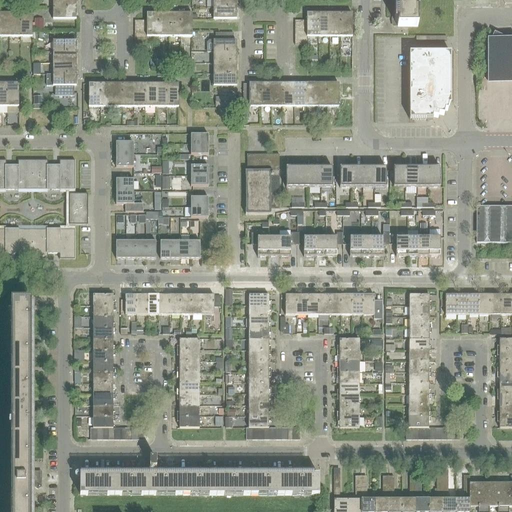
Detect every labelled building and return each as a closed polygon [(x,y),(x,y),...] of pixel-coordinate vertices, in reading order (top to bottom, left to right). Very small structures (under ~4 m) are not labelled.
[(76,0),(52,0),(53,9),(76,9),(76,0)] [(213,0),(213,9),(236,9),(236,0),(213,0)] [(397,0),(397,23),(397,28),(408,28),(409,28),(412,27),(417,27),(417,0),(397,0)] [(76,9),(53,9),(53,20),(76,20),(76,9)] [(213,9),(213,20),(236,20),(236,9),(213,9)] [(0,37),(9,38),(9,14),(0,14),(0,37)] [(9,38),(20,38),(20,15),(9,14),(9,38)] [(159,14),(147,14),(147,21),(147,27),(147,34),(147,38),(158,38),(159,14)] [(159,14),(158,38),(169,38),(170,14),(159,14)] [(170,14),(169,38),(181,38),(181,14),(170,14)] [(192,38),(192,14),(181,14),(181,38),(192,38)] [(319,14),(307,14),(307,21),(307,27),(307,34),(307,38),(319,38),(319,14)] [(319,38),(330,38),(330,14),(319,14),(319,38)] [(330,38),(341,38),(341,14),(330,14),(330,38)] [(341,38),(352,38),(352,14),(341,14),(341,38)] [(20,38),(32,38),(32,15),(20,15),(20,38)] [(511,41),(494,33),(489,42),(488,42),(488,39),(487,39),(487,81),(488,81),(488,79),(511,78),(511,41)] [(207,53),(213,53),(237,53),(236,42),(233,42),(233,34),(215,34),(215,42),(209,42),(207,44),(207,53)] [(76,53),(76,42),(53,42),(53,53),(76,53)] [(76,53),(53,53),(53,64),(76,64),(76,53)] [(237,53),(213,53),(213,64),(237,64),(237,53)] [(450,54),(425,54),(409,54),(409,120),(433,120),(433,119),(432,119),(433,117),(438,118),(439,115),(444,116),(445,111),(447,111),(448,108),(449,106),(450,106),(450,54)] [(53,64),(53,76),(76,75),(76,64),(53,64)] [(237,64),(213,64),(213,76),(237,76),(237,64)] [(46,87),(55,87),(55,97),(74,97),(74,87),(76,87),(76,75),(53,76),(46,75),(46,87)] [(237,76),(213,76),(213,87),(237,87),(237,76)] [(19,108),(19,84),(7,84),(7,108),(19,108)] [(100,85),(89,85),(89,108),(100,108),(100,85)] [(111,108),(111,85),(100,85),(100,108),(111,108)] [(122,108),(122,85),(111,85),(111,108),(122,108)] [(133,108),(133,85),(122,85),(122,108),(133,108)] [(145,108),(145,85),(133,85),(133,108),(145,108)] [(156,85),(145,85),(145,108),(156,108),(156,85)] [(156,85),(156,108),(167,108),(167,85),(156,85)] [(178,108),(178,85),(167,85),(167,108),(178,108)] [(249,85),(249,104),(249,108),(261,108),(261,85),(249,85)] [(272,85),(261,85),(261,108),(272,108),(272,85)] [(283,85),(272,85),(272,108),(283,108),(283,85)] [(294,85),(283,85),(283,108),(294,108),(294,85)] [(305,85),(294,85),(294,108),(305,108),(305,85)] [(316,85),(305,85),(305,108),(316,108),(316,85)] [(327,85),(316,85),(316,108),(327,108),(327,85)] [(339,85),(327,85),(327,108),(339,108),(339,85)] [(215,98),(215,108),(228,109),(228,98),(215,98)] [(208,136),(190,136),(190,146),(208,146),(208,136)] [(133,144),(116,143),(116,156),(133,156),(133,144)] [(190,146),(190,156),(208,156),(208,146),(190,146)] [(245,171),(245,176),(245,215),(271,215),(271,210),(279,210),(279,176),(279,155),(247,156),(247,171),(245,171)] [(116,156),(116,169),(133,169),(133,156),(116,156)] [(6,161),(0,161),(0,191),(33,191),(33,161),(17,161),(17,167),(6,167),(6,161)] [(75,191),(75,161),(74,161),(75,161),(59,161),(59,167),(48,167),(48,161),(33,161),(33,191),(74,191),(75,191)] [(208,167),(190,167),(190,177),(208,177),(208,167)] [(286,169),(286,189),(298,189),(298,169),(286,169)] [(309,169),(298,169),(298,189),(309,189),(309,169)] [(320,169),(309,169),(309,189),(320,189),(320,169)] [(332,169),(320,169),(320,189),(332,189),(332,169)] [(339,189),(351,189),(351,169),(339,169),(339,189)] [(363,169),(351,169),(351,189),(363,189),(363,169)] [(374,169),(363,169),(363,189),(374,189),(374,169)] [(386,169),(374,169),(374,189),(386,189),(386,169)] [(393,189),(405,189),(405,169),(393,169),(393,172),(393,189)] [(416,169),(405,169),(405,189),(416,189),(416,169)] [(428,169),(416,169),(416,189),(428,189),(428,169)] [(440,169),(428,169),(428,189),(440,189),(440,169)] [(190,177),(190,187),(208,187),(208,177),(190,177)] [(133,193),(133,180),(116,180),(116,193),(133,193)] [(116,193),(116,205),(133,205),(133,193),(116,193)] [(74,195),(69,195),(69,226),(74,226),(88,226),(88,223),(88,195),(74,195)] [(190,199),(190,209),(208,209),(208,199),(190,199)] [(511,206),(478,206),(477,244),(511,243),(511,206)] [(190,209),(190,219),(208,219),(208,209),(190,209)] [(0,230),(0,260),(6,260),(6,254),(17,254),(17,260),(33,260),(33,230),(0,230)] [(74,230),(33,230),(33,260),(48,260),(48,254),(59,254),(59,260),(75,260),(75,230),(74,230)] [(257,246),(257,258),(268,258),(268,239),(258,239),(258,234),(251,234),(251,246),(257,246)] [(290,239),(279,239),(279,258),(290,258),(290,246),(297,246),(297,234),(290,234),(290,239)] [(303,246),(303,258),(314,258),(314,239),(303,239),(303,234),(297,234),(297,246),(303,246)] [(336,239),(325,239),(325,258),(336,258),(336,246),(343,246),(343,234),(336,234),(336,239)] [(382,239),(372,239),(372,258),(383,258),(383,246),(389,246),(389,234),(382,234),(382,239)] [(268,239),(268,258),(279,258),(279,239),(268,239)] [(314,239),(314,258),(325,258),(325,239),(314,239)] [(349,239),(349,258),(361,258),(361,239),(349,239)] [(361,239),(361,258),(372,258),(372,239),(361,239)] [(396,258),(407,258),(407,239),(396,239),(396,258)] [(407,239),(407,258),(418,258),(418,239),(407,239)] [(418,239),(418,258),(429,258),(429,239),(418,239)] [(429,239),(429,258),(440,258),(440,239),(429,239)] [(116,243),(116,260),(126,260),(126,243),(116,243)] [(126,243),(126,260),(136,260),(136,243),(126,243)] [(136,243),(136,260),(145,260),(145,243),(136,243)] [(156,260),(156,243),(145,243),(145,260),(156,260)] [(170,260),(170,243),(160,243),(160,260),(170,260)] [(180,260),(180,243),(170,243),(170,260),(180,260)] [(190,260),(190,243),(180,243),(180,260),(190,260)] [(200,260),(200,243),(190,243),(190,260),(200,260)] [(457,316),(457,293),(451,293),(451,296),(446,296),(446,301),(446,308),(446,316),(457,316)] [(457,293),(457,316),(468,316),(468,296),(462,296),(462,293),(457,293)] [(468,296),(468,316),(478,316),(479,293),(473,293),(473,296),(468,296)] [(490,316),(490,296),(484,296),(484,293),(479,293),(478,316),(490,316)] [(136,316),(136,294),(131,294),(131,296),(125,296),(125,316),(136,316)] [(147,316),(147,296),(141,296),(141,294),(136,294),(136,316),(147,316)] [(147,296),(147,316),(158,316),(158,294),(153,294),(153,296),(147,296)] [(169,316),(169,296),(163,296),(163,294),(158,294),(158,316),(169,316)] [(169,296),(169,316),(180,316),(181,294),(175,294),(175,296),(169,296)] [(181,294),(180,316),(191,316),(191,296),(185,296),(185,294),(181,294)] [(191,296),(191,316),(202,316),(202,294),(197,294),(197,296),(191,296)] [(202,294),(202,316),(214,316),(214,308),(220,308),(220,297),(214,297),(214,296),(207,296),(207,294),(202,294)] [(285,316),(297,316),(297,294),(291,294),(291,296),(285,296),(285,316)] [(297,316),(308,316),(308,296),(301,296),(301,294),(297,294),(297,316)] [(308,316),(318,316),(319,294),(313,294),(313,296),(308,296),(308,316)] [(323,294),(319,294),(318,316),(329,316),(329,296),(323,296),(323,294)] [(335,296),(329,296),(329,316),(340,316),(340,294),(335,294),(335,296)] [(345,294),(340,294),(340,316),(351,316),(351,296),(345,296),(345,294)] [(351,316),(362,316),(362,294),(356,294),(356,296),(351,296),(351,316)] [(362,316),(373,316),(373,321),(381,321),(381,306),(373,306),(373,296),(367,296),(367,294),(362,294),(362,316)] [(501,316),(501,294),(495,294),(495,296),(490,296),(490,316),(501,316)] [(501,294),(501,316),(511,316),(511,296),(506,296),(506,294),(501,294)] [(93,296),(93,308),(115,308),(115,303),(113,302),(113,297),(93,296)] [(249,307),(271,307),(271,302),(269,302),(269,296),(249,296),(249,307)] [(409,307),(431,307),(431,303),(429,303),(429,296),(409,296),(409,307)] [(11,303),(10,511),(33,511),(34,488),(38,490),(41,488),(38,486),(38,478),(38,472),(34,472),(34,307),(31,307),(31,303),(22,303),(20,303),(20,299),(16,299),(16,303),(11,303)] [(271,307),(249,307),(249,318),(269,318),(269,312),(271,312),(271,307)] [(431,307),(409,307),(409,318),(429,318),(429,312),(431,312),(431,307)] [(93,308),(93,319),(113,319),(113,313),(115,313),(115,308),(93,308)] [(269,318),(249,318),(249,329),(271,329),(271,324),(269,324),(269,318)] [(283,335),(289,335),(289,326),(285,326),(285,319),(280,318),(280,333),(283,335)] [(429,318),(409,318),(409,329),(431,329),(431,325),(429,325),(429,318)] [(93,319),(93,330),(115,330),(115,324),(113,324),(113,319),(93,319)] [(271,329),(249,329),(249,340),(269,340),(269,334),(271,334),(271,329)] [(431,329),(409,329),(409,340),(429,340),(429,334),(431,334),(431,329)] [(93,330),(93,341),(113,341),(113,335),(115,335),(115,330),(93,330)] [(269,340),(249,340),(249,352),(271,352),(271,347),(269,347),(269,340)] [(359,341),(339,340),(339,347),(337,347),(337,351),(359,351),(359,341)] [(429,340),(409,340),(409,352),(431,352),(431,347),(429,347),(429,340)] [(511,340),(511,341),(500,341),(500,347),(497,347),(497,351),(511,351),(511,340)] [(93,341),(93,352),(115,352),(115,347),(113,347),(113,341),(93,341)] [(199,341),(179,341),(179,347),(177,347),(177,352),(199,352),(199,341)] [(372,343),(372,351),(381,351),(381,343),(372,343)] [(359,351),(337,351),(337,357),(339,357),(339,362),(359,362),(359,351)] [(511,351),(497,351),(497,357),(500,357),(499,362),(511,361),(511,351)] [(93,352),(93,364),(113,363),(113,357),(115,357),(115,352),(93,352)] [(199,352),(177,352),(177,357),(179,357),(179,363),(199,363),(199,352)] [(271,352),(249,352),(248,363),(269,363),(269,357),(271,357),(271,352)] [(431,352),(409,352),(409,363),(429,363),(429,357),(431,357),(431,352)] [(511,361),(499,362),(499,369),(497,369),(497,373),(511,373),(511,361)] [(359,362),(339,362),(339,369),(337,369),(337,373),(359,374),(359,362)] [(93,364),(93,375),(115,374),(115,369),(113,369),(113,363),(93,364)] [(199,363),(179,363),(179,369),(177,369),(177,374),(199,374),(199,363)] [(269,363),(248,363),(248,374),(271,374),(271,368),(269,368),(269,363)] [(429,363),(409,363),(409,374),(431,374),(431,369),(429,369),(429,363)] [(359,374),(337,373),(337,379),(339,379),(339,384),(359,385),(359,374)] [(511,373),(497,373),(497,379),(500,379),(500,384),(511,383),(511,373)] [(93,375),(93,385),(113,385),(113,379),(115,379),(115,374),(93,375)] [(199,374),(177,374),(177,379),(179,379),(179,385),(199,385),(199,374)] [(271,374),(248,374),(248,385),(269,385),(269,379),(271,379),(271,374)] [(431,374),(409,374),(409,385),(429,385),(429,379),(431,379),(431,374)] [(511,383),(500,384),(500,391),(497,391),(497,395),(511,395),(511,383)] [(359,385),(339,384),(339,391),(337,391),(337,396),(359,396),(359,385)] [(93,385),(93,397),(115,397),(115,391),(113,391),(113,385),(93,385)] [(199,385),(179,385),(179,391),(177,391),(177,397),(199,397),(199,385)] [(269,385),(248,385),(248,396),(271,396),(271,391),(269,391),(269,385)] [(429,385),(409,385),(409,396),(431,396),(431,391),(429,391),(429,385)] [(511,395),(497,395),(497,401),(499,401),(499,406),(511,406),(511,395)] [(271,396),(248,396),(248,407),(268,407),(268,401),(271,401),(271,396)] [(359,396),(337,396),(337,401),(339,401),(339,407),(359,407),(359,396)] [(431,396),(409,396),(408,407),(429,407),(429,401),(431,401),(431,396)] [(93,397),(93,408),(113,408),(113,402),(115,402),(115,397),(93,397)] [(199,397),(177,397),(177,401),(179,401),(179,408),(199,408),(199,397)] [(511,406),(499,406),(499,413),(497,413),(497,417),(511,417),(511,406)] [(268,407),(248,407),(248,418),(271,418),(271,413),(268,413),(268,407)] [(359,407),(339,407),(339,413),(337,413),(337,418),(359,418),(359,407)] [(429,407),(408,407),(408,418),(431,418),(431,413),(429,413),(429,407)] [(93,408),(93,419),(115,419),(115,413),(113,413),(113,408),(93,408)] [(199,408),(179,408),(179,413),(177,413),(177,419),(199,419),(199,408)] [(511,417),(497,417),(497,423),(500,423),(499,429),(511,429),(511,417)] [(271,418),(248,418),(248,429),(252,429),(258,429),(264,429),(268,429),(268,423),(271,423),(271,418)] [(359,418),(337,418),(337,423),(339,423),(339,429),(359,429),(359,418)] [(431,418),(408,418),(408,429),(412,429),(418,429),(424,429),(428,429),(429,423),(430,423),(431,418)] [(115,419),(93,419),(93,430),(97,430),(102,430),(108,430),(113,430),(113,423),(115,423),(115,419)] [(179,423),(179,429),(199,429),(199,419),(177,419),(177,423),(179,423)] [(224,419),(224,430),(226,430),(232,430),(232,419),(225,419),(224,419)] [(156,459),(150,459),(150,467),(152,468),(148,473),(80,473),(80,476),(80,483),(80,496),(319,496),(319,476),(314,476),(314,473),(152,473),(154,470),(158,472),(163,464),(156,459)] [(464,500),(456,500),(455,511),(469,511),(469,476),(469,477),(464,477),(464,500)] [(469,476),(469,511),(469,508),(478,508),(477,511),(488,511),(489,484),(470,484),(470,476),(469,476)] [(340,477),(333,477),(333,511),(347,511),(347,500),(340,500),(340,477)] [(409,500),(401,500),(401,511),(415,511),(415,477),(415,489),(409,489),(409,500)] [(421,477),(415,477),(415,511),(428,511),(429,500),(421,500),(421,477)] [(497,511),(508,511),(508,484),(489,484),(488,511),(489,511),(489,508),(498,508),(497,511)] [(355,500),(347,500),(347,511),(360,511),(361,489),(355,489),(355,500)] [(366,489),(361,489),(360,511),(374,511),(374,500),(366,500),(366,489)] [(382,500),(374,500),(374,511),(387,511),(388,489),(382,489),(382,500)] [(393,489),(388,489),(387,511),(401,511),(401,500),(394,500),(393,489)] [(436,500),(429,500),(428,511),(442,511),(442,489),(436,489),(436,500)] [(442,511),(455,511),(456,500),(448,500),(448,489),(442,489),(442,511)]
